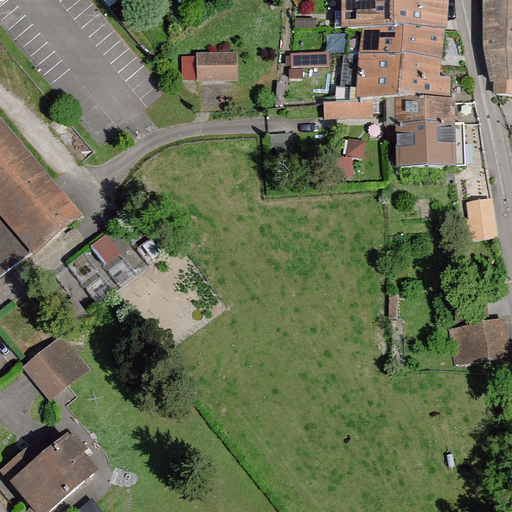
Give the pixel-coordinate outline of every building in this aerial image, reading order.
[(482,126),(475,104),(452,104),(453,82),(440,81),(445,31),(446,0),(346,0),(346,32),(367,30),(364,60),(347,59),(343,91),(339,91),(338,106),(326,106),(327,119),(384,116),(383,103),(389,103),(389,127),(399,127),(401,170),(467,168),(465,126),(482,126)] [(511,0),(487,0),(489,55),(497,87),(496,96),(511,96),(511,0)] [(330,54),(292,56),(293,69),(330,68),(330,54)] [(237,56),(199,57),(200,83),(238,82),(237,56)] [(0,283),(79,216),(0,122),(0,283)] [(493,202),(468,205),(470,220),(466,220),(470,244),(499,240),(493,202)] [(116,235),(74,259),(86,280),(128,256),(116,235)] [(454,293),(458,323),(488,318),(484,289),(454,293)] [(505,324),(454,333),(459,367),(511,358),(505,324)] [(67,339),(29,367),(61,402),(94,374),(67,339)] [(42,441),(4,472),(37,511),(54,511),(100,474),(72,440),(54,455),(42,441)] [(103,511),(95,502),(83,511),(103,511)]
